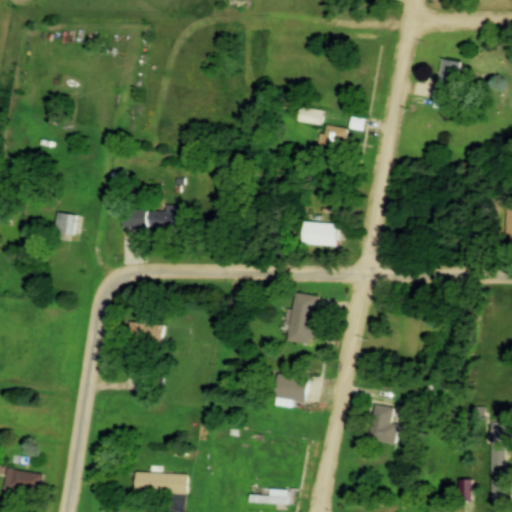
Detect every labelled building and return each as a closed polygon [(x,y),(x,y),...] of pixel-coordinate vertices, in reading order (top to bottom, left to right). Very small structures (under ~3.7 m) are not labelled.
[(463,64),(443,59),(432,105),(452,110),(463,64)] [(321,124),(321,109),(300,109),(300,124),(321,124)] [(348,129),(327,125),(325,135),(321,134),(319,149),(344,153),(348,129)] [(112,173),(112,194),(125,194),(125,173),(112,173)] [(128,228),(129,210),(172,213),(172,206),(189,207),(188,232),(128,228)] [(64,213),(84,217),(81,237),(60,233),(64,213)] [(310,222),(346,226),(343,250),(308,246),(310,222)] [(301,294),(325,298),(320,326),(322,327),(320,340),(317,340),(316,346),(293,342),(301,294)] [(137,345),(163,344),(162,324),(136,325),(137,345)] [(280,399),(285,369),(316,375),(310,405),(280,399)] [(382,405),(401,409),(397,425),(405,427),(400,446),(375,441),(382,405)] [(511,424),(497,424),(497,477),(511,477),(511,424)] [(296,444),(244,439),(243,449),(295,454),(296,444)] [(14,470),(50,476),(46,500),(9,494),(14,470)] [(143,474),(195,477),(194,496),(142,493),(143,474)] [(492,480),(492,504),(509,504),(509,480),(492,480)]
